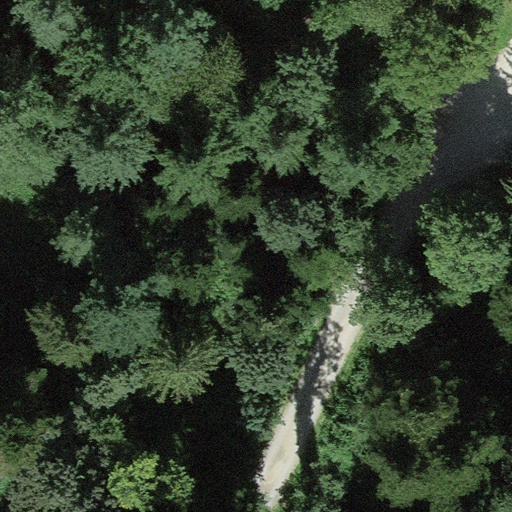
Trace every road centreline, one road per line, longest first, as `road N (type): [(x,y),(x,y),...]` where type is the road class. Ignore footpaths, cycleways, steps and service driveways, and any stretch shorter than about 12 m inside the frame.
road 1 (track): [(256,511),(456,117)]
road 2 (track): [(236,0),(456,117)]
